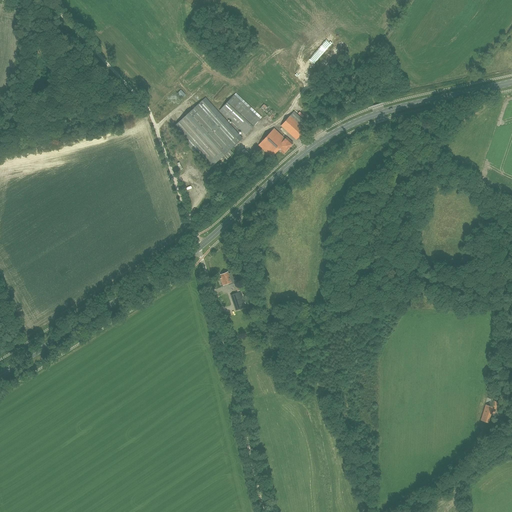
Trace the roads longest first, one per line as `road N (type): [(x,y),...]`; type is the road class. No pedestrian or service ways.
road 1 (primary): [(198,247),(338,130),(396,108),(511,83)]
road 2 (primary): [(0,374),(198,247)]
road 3 (track): [(265,511),(215,306)]
road 4 (unclassified): [(198,247),(147,107)]
road 5 (track): [(147,107),(48,0)]
road 6 (track): [(408,511),(511,437)]
